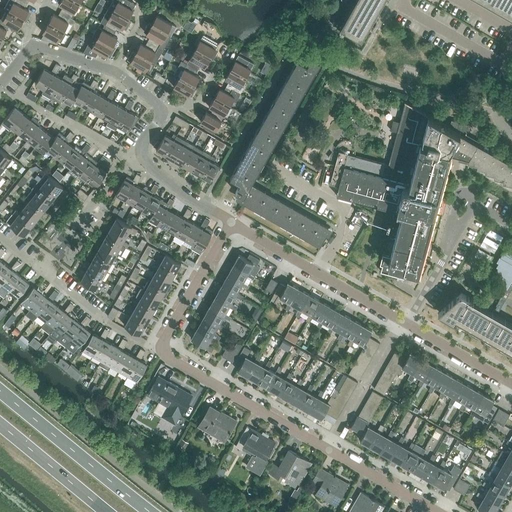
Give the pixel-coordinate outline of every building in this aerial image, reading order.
[(8,12),(8,11),(24,20),(26,22),(30,16),(27,14),(29,11),(24,9),(27,4),(20,0),(9,0),(4,9),(8,12)] [(74,13),(80,4),(72,0),(61,0),(59,5),(63,7),(60,12),(71,18),(74,13)] [(127,0),(113,0),(109,8),(128,20),(134,10),(133,10),(136,4),(127,0)] [(511,0),(356,0),(340,28),(341,28),(342,29),(344,30),(345,30),(348,32),(361,40),(383,0),(481,0),(487,3),(488,0),(492,2),(490,5),(501,11),(502,8),(505,10),(504,13),(511,17),(511,0)] [(109,8),(100,22),(105,25),(116,31),(119,26),(123,29),(125,26),(127,27),(131,21),(128,20),(109,8)] [(8,11),(8,12),(1,23),(8,27),(10,25),(18,29),(24,20),(8,11)] [(63,32),(69,23),(73,25),(76,21),(71,18),(60,12),(58,17),(53,14),(48,23),(63,32)] [(157,16),(152,25),(171,36),(176,27),(157,16)] [(187,20),(183,28),(187,30),(190,26),(192,22),(187,20)] [(0,38),(2,39),(7,30),(8,27),(1,23),(0,25),(0,38)] [(63,32),(48,23),(43,33),(44,34),(41,39),(57,44),(58,42),(61,43),(66,34),(63,32)] [(171,36),(152,25),(149,23),(145,30),(148,31),(146,34),(151,37),(148,42),(163,50),(171,36)] [(92,36),(115,49),(118,43),(116,42),(117,38),(113,36),(116,31),(105,25),(102,30),(98,27),(92,36)] [(195,50),(210,58),(213,60),(216,54),(214,52),(219,44),(218,43),(218,44),(204,35),(203,35),(195,50)] [(115,49),(92,36),(83,53),(96,57),(98,52),(107,57),(109,54),(111,55),(115,49)] [(163,50),(148,42),(145,46),(141,44),(135,53),(155,64),(163,50)] [(205,68),(210,58),(195,50),(190,59),(187,64),(198,70),(201,65),(205,68)] [(155,64),(135,53),(133,51),(129,58),(132,59),(130,62),(150,74),(155,64)] [(329,237),(333,230),(252,184),(321,63),(312,58),(313,57),(312,56),(311,57),(303,52),(298,60),(295,65),(230,178),(240,184),(235,192),(244,197),(241,202),(320,247),(326,235),(329,237)] [(235,60),(230,70),(246,78),(251,69),(244,65),(236,61),(235,60)] [(195,75),(198,70),(187,64),(184,69),(184,68),(179,78),(194,87),(200,77),(195,75)] [(44,69),(35,84),(44,90),(53,74),(44,69)] [(237,92),(246,78),(230,70),(225,79),(229,81),(227,86),(237,92)] [(56,75),(53,74),(44,90),(42,94),(51,99),(51,98),(62,79),(56,75)] [(65,75),(62,79),(51,98),(60,103),(62,100),(71,84),(73,85),(76,81),(71,79),(65,75)] [(194,87),(179,78),(174,87),(189,96),(194,87)] [(71,105),(74,101),(73,101),(80,89),(79,89),(82,85),(76,81),(73,85),(71,84),(62,100),(71,105)] [(83,82),(82,85),(79,89),(80,89),(73,101),(74,101),(82,106),(91,90),(89,89),(91,86),(90,86),(83,82)] [(214,98),(230,107),(235,97),(237,93),(227,86),(224,91),(219,89),(214,98)] [(82,106),(91,111),(100,95),(93,91),(91,90),(82,106)] [(100,95),(91,111),(100,116),(109,100),(107,99),(100,95)] [(224,116),(230,107),(214,98),(209,107),(213,110),(210,115),(221,121),(224,116)] [(100,116),(109,121),(118,105),(111,101),(109,100),(100,116)] [(511,163),(487,149),(483,146),(478,144),(479,141),(466,134),(466,133),(468,125),(451,120),(449,127),(405,102),(404,102),(405,103),(400,122),(393,120),(391,130),(397,132),(388,165),(339,152),(338,154),(339,154),(337,160),(345,163),(339,186),(336,196),(347,199),(397,212),(398,209),(403,210),(391,255),(390,256),(383,254),(380,265),(382,265),(381,271),(398,276),(404,278),(406,269),(418,273),(419,273),(419,271),(419,270),(423,257),(427,241),(432,221),(434,213),(438,213),(442,198),(439,197),(440,194),(440,193),(441,187),(446,168),(448,161),(450,155),(459,158),(460,158),(460,156),(469,158),(467,162),(468,162),(477,164),(476,167),(477,167),(486,169),(485,172),(486,172),(495,174),(494,177),(495,178),(495,177),(504,179),(503,182),(504,183),(504,182),(511,184),(511,186),(511,188),(511,187),(511,163)] [(115,130),(118,126),(127,110),(124,109),(118,105),(109,121),(106,125),(115,130)] [(10,130),(12,127),(23,113),(15,107),(7,116),(1,124),(10,130)] [(127,110),(118,126),(127,131),(130,125),(133,126),(138,117),(136,115),(129,112),(127,110)] [(221,121),(210,115),(206,112),(200,122),(205,124),(203,128),(214,134),(221,121)] [(12,127),(20,134),(31,120),(23,113),(12,127)] [(185,121),(176,116),(173,121),(182,127),(183,126),(185,121)] [(26,142),(28,140),(39,126),(31,120),(20,134),(22,136),(21,138),(26,142)] [(28,140),(36,146),(47,132),(39,126),(28,140)] [(44,153),(47,149),(55,139),(55,138),(47,132),(36,146),(44,153)] [(66,137),(59,132),(58,135),(55,138),(55,139),(47,149),(55,155),(66,141),(68,143),(71,139),(67,136),(66,137)] [(156,150),(165,156),(177,136),(173,134),(171,139),(165,135),(156,150)] [(165,156),(174,161),(185,141),(177,136),(165,156)] [(55,155),(63,162),(74,148),(68,143),(66,141),(55,155)] [(174,161),(183,166),(192,150),(194,146),(185,141),(174,161)] [(82,150),(76,145),(63,162),(71,168),(82,154),(84,156),(86,153),(87,152),(83,149),(82,150)] [(0,162),(5,167),(12,158),(0,148),(0,162)] [(183,166),(192,171),(201,156),(192,150),(183,166)] [(84,156),(82,154),(71,168),(68,172),(76,178),(79,174),(90,160),(90,161),(92,158),(86,153),(84,156)] [(206,159),(201,156),(192,171),(201,176),(212,156),(209,155),(206,159)] [(212,156),(201,176),(210,181),(219,166),(213,162),(215,158),(212,156)] [(90,161),(90,160),(79,174),(87,181),(98,167),(100,168),(103,164),(99,161),(98,163),(92,158),(90,161)] [(98,167),(87,181),(95,187),(106,173),(100,168),(98,167)] [(45,173),(39,182),(56,196),(63,187),(45,173)] [(125,179),(116,195),(125,200),(134,184),(136,186),(139,181),(134,179),(133,180),(127,177),(125,179)] [(56,196),(39,182),(36,184),(37,186),(39,188),(36,193),(50,204),(52,201),(53,202),(55,202),(57,199),(57,198),(55,197),(56,196)] [(125,200),(134,205),(143,189),(136,186),(134,184),(125,200)] [(68,188),(74,193),(77,190),(71,185),(68,188)] [(152,189),(151,191),(144,187),(143,189),(134,205),(143,210),(152,194),(154,196),(156,191),(152,189)] [(80,189),(76,194),(85,201),(89,196),(80,189)] [(36,193),(30,200),(44,212),(50,204),(36,193)] [(143,210),(151,215),(152,215),(158,204),(159,204),(161,200),(154,196),(152,194),(143,210)] [(30,200),(23,208),(37,220),(44,212),(30,200)] [(165,207),(159,204),(158,204),(152,215),(151,215),(149,219),(158,224),(167,209),(165,207)] [(23,208),(17,216),(31,228),(37,220),(23,208)] [(158,224),(167,229),(176,214),(169,210),(167,209),(158,224)] [(185,219),(182,217),(176,214),(167,229),(176,234),(185,219)] [(31,228),(17,216),(10,225),(24,236),(31,228)] [(111,227),(127,236),(132,227),(117,218),(111,227)] [(194,224),(187,220),(185,219),(176,234),(173,238),(182,244),(194,224)] [(203,223),(200,228),(194,224),(182,244),(191,249),(202,229),(205,230),(206,228),(207,226),(203,223)] [(106,236),(122,245),(127,236),(111,227),(106,236)] [(202,229),(191,249),(200,254),(212,234),(211,234),(213,231),(206,228),(205,230),(202,229)] [(117,254),(122,245),(106,236),(101,245),(117,254)] [(101,245),(96,254),(112,263),(116,265),(121,256),(117,254),(101,245)] [(143,254),(148,257),(153,248),(148,245),(143,254)] [(511,249),(510,251),(507,252),(504,254),(501,257),(499,260),(498,262),(498,266),(498,269),(499,273),(500,276),(500,279),(500,280),(500,284),(500,287),(501,288),(503,289),(505,289),(506,289),(507,288),(507,289),(509,285),(511,286),(511,249)] [(96,254),(91,263),(107,271),(112,263),(96,254)] [(160,264),(176,273),(181,263),(166,255),(160,264)] [(239,255),(233,266),(247,274),(246,276),(253,279),(255,276),(248,272),(253,263),(239,255)] [(107,271),(91,263),(86,271),(102,280),(107,271)] [(13,270),(11,269),(5,264),(0,269),(0,286),(13,270)] [(171,281),(176,273),(160,264),(155,273),(171,281)] [(233,266),(227,276),(241,284),(240,286),(247,289),(249,286),(243,282),(246,276),(247,274),(233,266)] [(0,286),(8,293),(21,277),(15,272),(13,270),(0,286)] [(102,280),(86,271),(81,281),(96,290),(102,280)] [(150,282),(168,292),(172,286),(169,284),(171,281),(155,273),(150,282)] [(227,276),(221,286),(235,295),(234,296),(241,300),(243,296),(237,293),(240,286),(241,284),(227,276)] [(21,277),(8,293),(16,299),(29,283),(21,277)] [(272,292),(277,282),(271,278),(265,288),(272,292)] [(168,292),(150,282),(145,290),(161,299),(162,296),(165,298),(168,292)] [(274,294),(278,296),(280,297),(286,286),(280,283),(274,294)] [(282,298),(288,302),(290,303),(298,289),(288,283),(286,286),(280,297),(278,296),(274,303),(278,305),(282,298)] [(221,286),(215,297),(230,305),(228,307),(236,310),(237,307),(231,303),(234,296),(235,295),(221,286)] [(21,303),(30,310),(42,294),(34,287),(21,303)] [(109,296),(114,299),(119,290),(114,287),(109,296)] [(290,303),(288,302),(285,309),(288,311),(292,304),(299,308),(301,309),(309,295),(298,289),(290,303)] [(145,290),(140,299),(156,308),(161,299),(145,290)] [(469,296),(461,292),(441,310),(456,319),(511,350),(511,326),(467,301),(468,299),(469,296)] [(50,300),(48,298),(42,294),(30,310),(37,316),(50,300)] [(299,308),(295,315),(299,317),(303,310),(309,314),(311,315),(319,301),(309,295),(301,309),(299,308)] [(215,297),(209,307),(224,315),(222,317),(230,321),(231,317),(225,313),(228,307),(230,305),(215,297)] [(140,299),(135,308),(151,317),(156,308),(140,299)] [(37,316),(45,322),(58,306),(52,301),(50,300),(37,316)] [(313,316),(320,320),(322,321),(330,307),(319,301),(311,315),(309,314),(306,321),(309,323),(313,316)] [(66,313),(64,311),(58,306),(45,322),(53,329),(66,313)] [(113,307),(107,316),(113,320),(118,310),(113,307)] [(209,307),(203,318),(218,326),(217,328),(224,331),(225,328),(219,324),(222,317),(224,315),(209,307)] [(324,322),(330,326),(332,327),(340,313),(330,307),(322,321),(320,320),(316,327),(320,329),(324,322)] [(135,308),(130,317),(146,326),(151,317),(135,308)] [(66,313),(53,329),(50,333),(58,340),(61,335),(74,319),(68,314),(66,313)] [(342,333),(350,318),(340,313),(332,327),(330,326),(327,333),(330,335),(334,328),(341,332),(342,333)] [(146,326),(130,317),(125,326),(140,335),(146,326)] [(203,318),(198,328),(212,336),(211,338),(218,341),(220,338),(213,334),(217,328),(218,326),(203,318)] [(342,333),(341,332),(337,339),(340,341),(344,334),(351,338),(353,339),(361,324),(350,318),(342,333)] [(82,325),(80,324),(74,319),(61,335),(69,341),(82,325)] [(353,339),(351,338),(347,345),(351,347),(355,340),(363,345),(365,342),(368,337),(372,331),(361,324),(353,339)] [(82,325),(69,341),(78,348),(91,332),(84,327),(82,325)] [(212,336),(198,328),(191,339),(206,347),(205,348),(211,352),(214,349),(207,345),(211,338),(212,336)] [(287,332),(284,337),(295,344),(298,338),(287,332)] [(83,351),(92,357),(102,339),(100,337),(93,334),(83,351)] [(377,349),(380,343),(368,337),(365,342),(377,349)] [(92,357),(101,362),(111,344),(104,340),(102,339),(92,357)] [(292,345),(283,340),(279,347),(288,352),(292,345)] [(374,354),(377,349),(365,342),(363,345),(365,345),(363,348),(374,354)] [(120,349),(118,348),(111,344),(101,362),(110,367),(120,349)] [(222,356),(227,359),(233,349),(228,346),(222,356)] [(371,359),(374,354),(363,348),(360,353),(371,359)] [(110,367),(119,372),(129,354),(122,350),(120,349),(110,367)] [(233,349),(227,359),(232,362),(238,352),(233,349)] [(392,357),(403,364),(406,359),(395,352),(392,357)] [(240,367),(246,356),(240,353),(234,364),(240,367)] [(368,364),(371,359),(360,353),(357,358),(368,364)] [(412,373),(421,359),(410,353),(406,359),(403,364),(400,369),(399,368),(397,373),(400,375),(404,368),(411,372),(412,373)] [(138,359),(135,358),(129,354),(119,372),(128,377),(138,359)] [(238,370),(248,376),(256,362),(258,363),(261,356),(258,354),(254,361),(246,356),(240,367),(238,370)] [(400,369),(403,364),(392,357),(389,362),(399,368),(400,369)] [(365,370),(368,364),(357,358),(354,364),(365,370)] [(138,359),(128,377),(125,382),(133,387),(135,383),(136,384),(137,382),(147,364),(140,360),(138,359)] [(415,374),(421,378),(423,379),(431,365),(421,359),(412,373),(411,372),(407,379),(411,381),(415,374)] [(256,362),(248,376),(259,382),(267,368),(268,369),(272,362),(269,360),(265,367),(258,363),(256,362)] [(397,373),(399,368),(389,362),(386,368),(396,374),(397,373)] [(362,375),(365,370),(354,364),(351,369),(362,375)] [(425,380),(432,384),(433,385),(441,371),(431,365),(423,379),(421,378),(418,385),(421,387),(425,380)] [(277,374),(279,375),(282,368),(279,366),(275,373),(268,369),(267,368),(259,382),(269,388),(277,374)] [(393,379),(396,374),(386,368),(383,373),(393,379)] [(359,380),(362,375),(351,369),(348,374),(359,380)] [(435,386),(442,390),(444,391),(452,377),(441,371),(433,385),(432,384),(428,391),(432,393),(435,386)] [(288,380),(289,381),(293,374),(289,372),(286,379),(279,375),(277,374),(269,388),(280,394),(288,380)] [(390,384),(393,379),(383,373),(380,378),(390,384)] [(193,395),(159,376),(148,395),(168,407),(162,417),(175,425),(181,414),(182,415),(193,395)] [(355,388),(358,382),(347,376),(344,382),(355,388)] [(446,392),(452,396),(454,397),(462,382),(452,377),(444,391),(442,390),(439,397),(442,399),(446,392)] [(298,386),(300,387),(303,380),(300,378),(296,385),(289,381),(288,380),(280,394),(290,400),(298,386)] [(377,383),(387,389),(390,384),(380,378),(377,383)] [(352,393),(355,388),(344,382),(341,387),(352,393)] [(456,398),(463,402),(465,403),(473,388),(462,382),(454,397),(452,396),(449,403),(452,405),(456,398)] [(374,389),(384,395),(387,389),(377,383),(374,389)] [(308,392),(310,393),(313,386),(310,384),(306,391),(300,387),(298,386),(290,400),(300,406),(308,392)] [(349,398),(352,393),(341,387),(338,392),(349,398)] [(467,404),(473,408),(475,409),(483,394),(473,388),(465,403),(463,402),(459,409),(463,411),(467,404)] [(300,406),(311,412),(319,398),(321,399),(324,392),(321,390),(317,397),(310,393),(308,392),(300,406)] [(380,402),(383,397),(372,391),(369,396),(380,402)] [(346,403),(349,398),(338,392),(335,397),(346,403)] [(475,409),(473,408),(470,415),(473,417),(477,410),(486,415),(492,404),(494,401),(483,394),(475,409)] [(319,398),(311,412),(321,418),(325,412),(328,407),(331,402),(332,402),(335,398),(331,396),(327,403),(321,399),(319,398)] [(377,407),(380,402),(369,396),(367,401),(377,407)] [(343,408),(346,403),(335,397),(335,398),(332,402),(343,408)] [(374,412),(377,407),(367,401),(364,406),(374,412)] [(343,408),(332,402),(331,402),(328,407),(340,414),(343,408)] [(497,407),(492,404),(486,415),(491,418),(497,407)] [(371,418),(374,412),(364,406),(361,412),(371,418)] [(222,412),(221,413),(211,407),(199,427),(224,441),(236,420),(222,412)] [(337,419),(340,414),(328,407),(325,412),(337,419)] [(498,422),(504,412),(499,409),(493,419),(498,422)] [(368,423),(371,418),(361,412),(358,417),(368,423)] [(504,425),(510,415),(504,412),(498,422),(504,425)] [(380,424),(377,431),(367,425),(368,423),(358,417),(357,416),(351,427),(363,434),(360,440),(371,446),(379,432),(380,433),(384,426),(380,424)] [(243,435),(236,446),(243,450),(252,455),(259,459),(252,471),(260,475),(275,449),(273,447),(275,443),(253,430),(247,427),(243,435)] [(389,438),(391,439),(394,432),(391,430),(387,437),(380,433),(379,432),(371,446),(381,452),(389,438)] [(399,444),(401,445),(404,438),(401,436),(397,443),(391,439),(389,438),(381,452),(391,458),(399,444)] [(410,450),(412,451),(415,444),(412,442),(408,449),(401,445),(399,444),(391,458),(402,464),(410,450)] [(422,457),(425,450),(422,448),(418,455),(412,451),(410,450),(402,464),(412,470),(420,456),(422,457)] [(284,475),(300,484),(312,463),(289,450),(280,467),(274,464),(270,473),(281,479),(284,475)] [(511,457),(508,455),(509,454),(502,450),(500,453),(507,457),(503,464),(502,466),(511,471),(511,457)] [(412,470),(423,476),(431,462),(432,463),(436,456),(433,454),(429,461),(422,457),(420,456),(412,470)] [(423,476),(433,482),(441,468),(443,469),(446,462),(443,460),(439,467),(432,463),(431,462),(423,476)] [(501,468),(497,474),(496,476),(510,484),(511,481),(511,471),(502,466),(503,464),(496,461),(494,464),(501,468)] [(441,468),(433,482),(444,488),(446,484),(452,474),(453,475),(457,468),(453,466),(449,473),(443,469),(441,468)] [(317,494),(336,505),(348,484),(320,468),(313,481),(321,485),(317,494)] [(495,478),(491,485),(490,487),(504,495),(510,484),(496,476),(497,474),(490,471),(488,474),(495,478)] [(451,487),(457,477),(453,475),(452,474),(446,484),(451,487)] [(459,492),(465,481),(459,478),(453,489),(459,492)] [(464,495),(470,484),(465,481),(459,492),(464,495)] [(489,489),(485,495),(484,497),(498,505),(504,495),(490,487),(491,485),(484,482),(482,485),(489,489)] [(348,511),(380,511),(385,505),(361,491),(348,511)] [(484,497),(485,495),(478,492),(476,495),(483,499),(478,508),(485,511),(494,511),(498,505),(484,497)]
